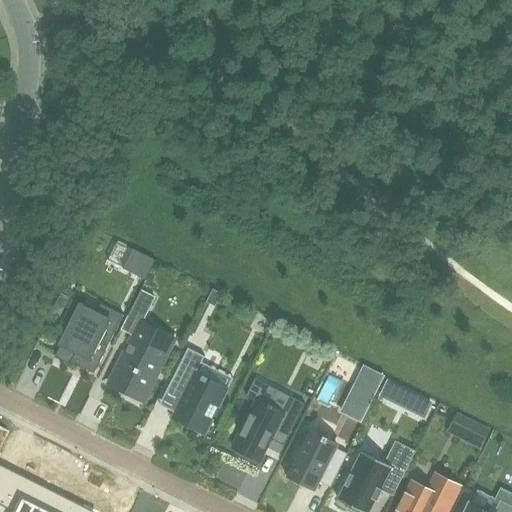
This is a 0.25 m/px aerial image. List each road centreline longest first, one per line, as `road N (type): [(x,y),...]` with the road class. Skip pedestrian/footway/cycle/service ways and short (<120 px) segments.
road 1 (residential): [(0,395),(232,511)]
road 2 (tertiary): [(0,235),(28,55),(11,0)]
